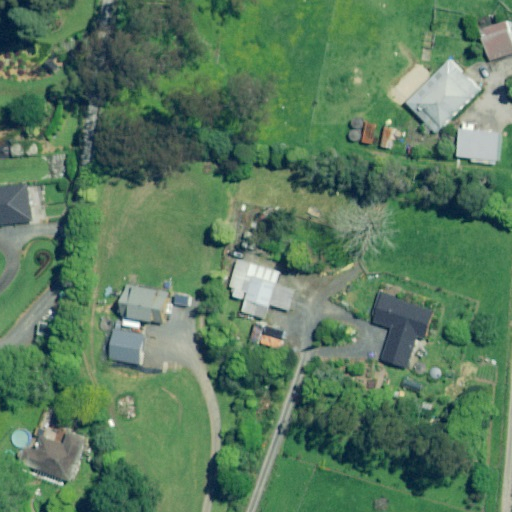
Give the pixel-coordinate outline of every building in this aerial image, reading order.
[(504,12),(477,21),(480,33),(484,32),(493,60),(511,54),(511,22),(507,24),(504,12)] [(481,90),(453,61),(410,103),(438,132),(481,90)] [(397,127),(369,120),(364,142),(392,150),(397,127)] [(504,134),(464,129),(460,157),(474,158),(474,161),(500,165),(504,134)] [(41,143),(17,144),(18,157),(41,157),(41,143)] [(0,225),(38,222),(34,186),(0,189),(0,225)] [(283,273),(241,260),(230,295),(248,300),(245,312),(269,319),(273,305),(292,311),(299,290),(280,285),(283,273)] [(123,316),(125,316),(123,325),(138,328),(139,319),(166,324),(172,293),(129,285),(123,316)] [(439,312),(383,293),(373,321),(395,329),(384,360),(412,369),(424,337),(429,339),(439,312)] [(148,336),(116,330),(111,359),(142,365),(148,336)] [(92,438),(73,432),(69,445),(45,437),(40,451),(29,447),(23,465),(77,483),(92,438)]
